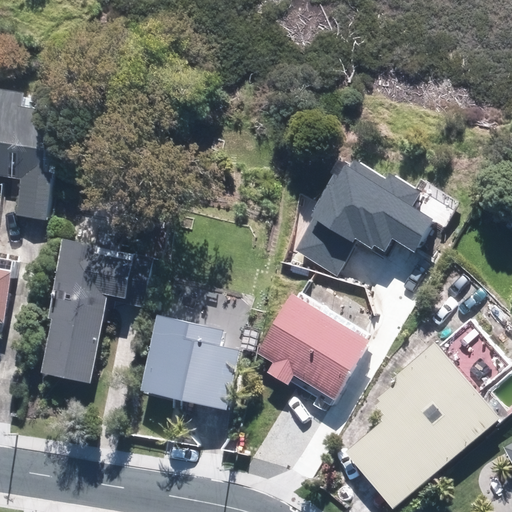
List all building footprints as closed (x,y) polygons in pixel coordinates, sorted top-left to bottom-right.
[(25,98),(0,94),(0,175),(21,179),(15,217),(44,222),(51,176),(42,174),(51,116),(23,112),(25,98)] [(418,255),(436,222),(410,207),(419,192),(390,175),(387,180),(355,162),(350,170),(341,165),(311,216),(313,218),(295,250),(336,274),(356,239),(384,255),(392,240),(418,255)] [(64,243),(36,375),(90,387),(108,299),(126,303),(134,266),(96,259),(98,250),(64,243)] [(11,273),(0,271),(0,325),(3,326),(11,273)] [(273,364),(267,375),(288,388),(294,377),(335,402),(369,346),(291,298),(257,354),(273,364)] [(239,355),(222,351),(226,334),(156,318),(139,395),(226,415),(239,355)] [(394,511),(499,420),(436,349),(375,402),(389,418),(344,456),(393,511),(394,511)] [(511,511),(511,441),(503,446),(511,463),(511,511)]
